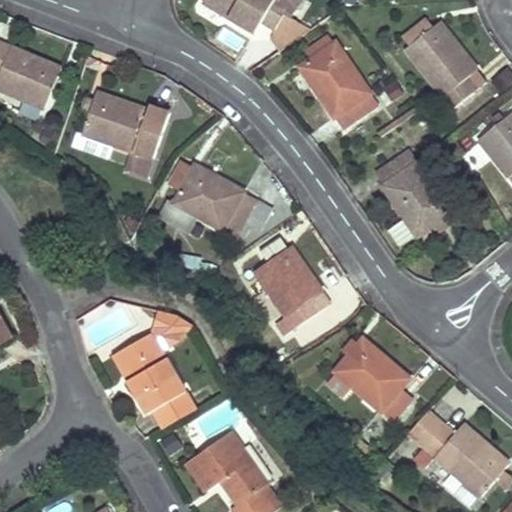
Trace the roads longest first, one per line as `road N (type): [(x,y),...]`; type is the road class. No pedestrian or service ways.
road 1 (residential): [(128,29),(201,61),(247,97),(439,337)]
road 2 (residential): [(0,214),(44,267),(89,432)]
